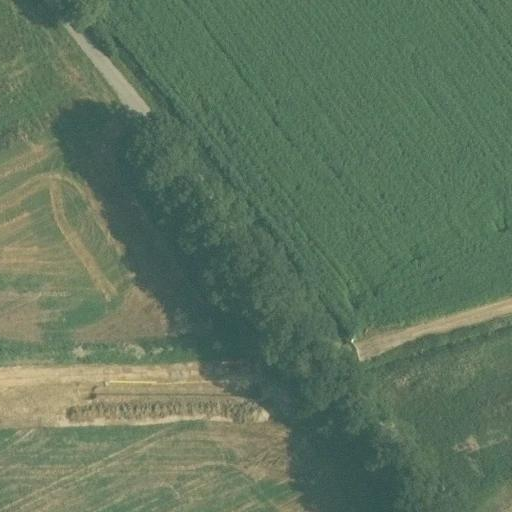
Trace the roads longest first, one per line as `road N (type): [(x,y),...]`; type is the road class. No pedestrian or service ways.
road 1 (unclassified): [(449,511),(52,0)]
road 2 (track): [(341,365),(511,311)]
